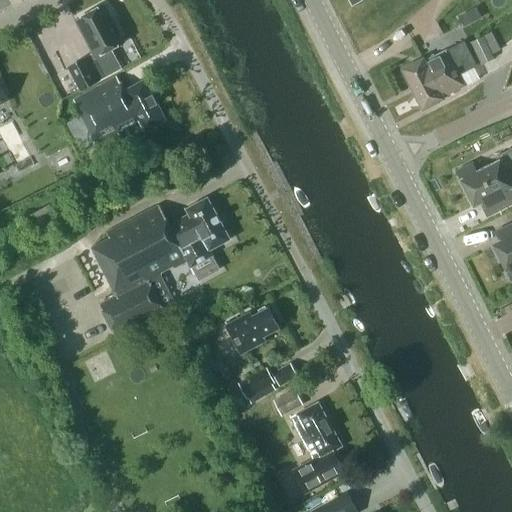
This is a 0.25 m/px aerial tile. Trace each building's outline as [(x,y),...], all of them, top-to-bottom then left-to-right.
[(352,12),(364,5),(361,0),(347,0),(349,3),(347,4),(352,12)] [(80,91),(107,77),(122,69),(112,50),(125,43),(113,19),(114,16),(110,9),(107,8),(105,5),(76,20),(93,52),(67,66),(80,91)] [(470,42),(481,64),(493,59),(490,54),(500,50),(491,31),(470,42)] [(454,65),(471,56),(463,42),(425,62),(423,58),(402,70),(413,92),(456,70),(454,65)] [(456,70),(413,92),(423,110),(444,99),(443,97),(465,85),(459,74),(476,66),(471,56),(454,65),(456,70)] [(146,131),(167,120),(146,80),(125,91),(116,78),(75,100),(100,147),(114,139),(112,134),(139,120),(146,131)] [(0,104),(9,100),(0,82),(0,104)] [(474,205),(480,202),(487,217),(511,204),(511,174),(507,177),(499,161),(477,173),(472,164),(457,171),(474,205)] [(219,270),(212,257),(213,256),(210,250),(231,240),(209,198),(187,209),(190,215),(170,224),(161,206),(107,233),(109,240),(93,248),(118,297),(100,305),(116,336),(164,311),(148,280),(187,260),(191,267),(193,266),(200,280),(219,270)] [(67,225),(54,201),(24,217),(36,241),(67,225)] [(511,222),(510,223),(494,231),(499,242),(494,244),(511,278),(511,222)] [(265,337),(279,330),(268,309),(254,316),(251,312),(227,325),(242,354),(267,341),(265,337)] [(273,401),(281,416),(302,404),(294,389),(273,401)] [(306,492),(345,471),(334,451),(342,447),(319,404),(292,418),(315,460),(294,471),(306,492)] [(347,511),(338,495),(309,511),(347,511)]
